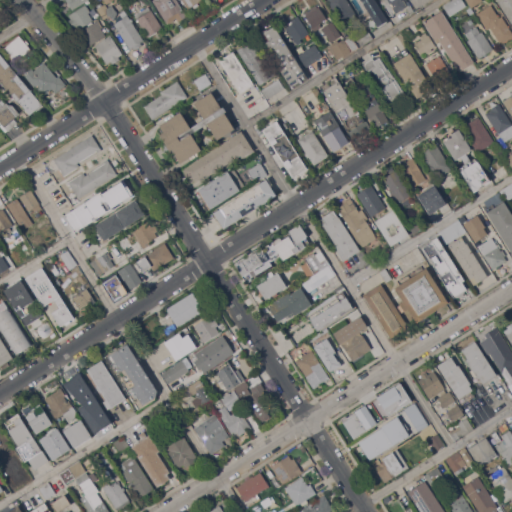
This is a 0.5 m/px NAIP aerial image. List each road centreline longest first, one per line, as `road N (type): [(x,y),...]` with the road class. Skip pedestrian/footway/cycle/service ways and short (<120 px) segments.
road 1 (residential): [(23,0),(104,100),(367,511)]
road 2 (residential): [(0,394),(511,69)]
road 3 (residential): [(167,511),(511,288)]
road 4 (residential): [(0,167),(260,0)]
